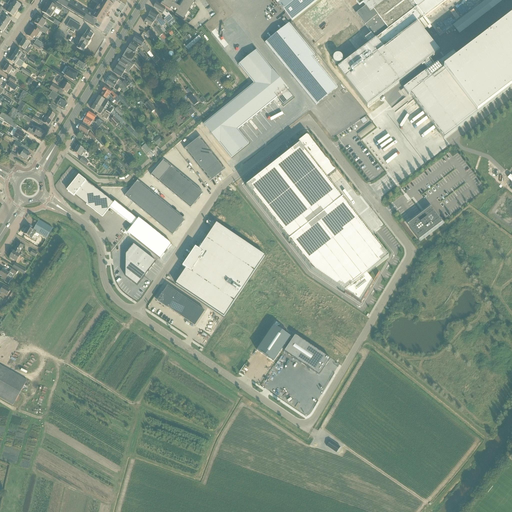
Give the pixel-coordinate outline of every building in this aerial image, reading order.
[(10,0),(8,5),(11,7),(17,11),(21,6),(17,3),(14,1),(13,0),(10,0)] [(58,0),(57,3),(95,26),(98,21),(102,24),(113,6),(109,3),(110,0),(98,0),(103,3),(95,16),(69,0),(58,0)] [(184,21),(195,3),(190,0),(184,0),(180,8),(174,5),(176,0),(165,0),(164,3),(163,2),(161,5),(170,11),(172,8),(177,12),(175,15),(184,21)] [(275,0),(274,0),(277,4),(278,4),(279,5),(283,11),(284,11),(285,12),(292,21),(318,0),(275,0)] [(357,0),(356,1),(359,5),(363,3),(366,6),(356,14),(375,39),(417,7),(425,17),(447,0),(357,0)] [(487,0),(453,26),(459,34),(503,0),(487,0)] [(61,11),(63,8),(56,3),(54,6),(48,3),(45,8),(54,13),(56,8),(61,11)] [(157,3),(154,8),(163,13),(162,14),(166,17),(163,19),(167,24),(173,19),(169,14),(169,13),(165,10),(166,9),(157,3)] [(4,11),(9,14),(13,17),(17,11),(11,7),(8,10),(6,8),(4,11)] [(363,51),(339,70),(345,78),(345,79),(346,79),(367,107),(439,52),(423,30),(430,25),(425,17),(417,7),(375,39),(362,49),(363,51)] [(51,17),(54,13),(45,8),(42,13),(48,16),(46,19),(54,23),(56,20),(51,17)] [(152,11),(148,17),(154,21),(155,20),(162,28),(166,24),(159,15),(152,11)] [(0,22),(7,26),(11,21),(7,18),(1,15),(0,16),(2,19),(0,22)] [(427,71),(403,89),(408,96),(410,95),(444,139),(475,115),(511,86),(511,16),(459,58),(453,51),(436,64),(432,67),(427,71)] [(144,23),(149,26),(153,29),(160,37),(163,41),(166,38),(154,22),(154,21),(148,17),(144,23)] [(37,26),(36,28),(40,31),(46,35),(49,30),(43,27),(46,22),(38,18),(36,21),(34,24),(37,26)] [(66,27),(72,30),(72,29),(78,32),(78,31),(81,26),(70,20),(68,24),(66,27)] [(268,41),(265,43),(283,65),(293,78),(316,105),(338,88),(312,57),(315,55),(289,24),(287,25),(268,41)] [(27,35),(31,38),(33,39),(33,38),(34,39),(35,37),(36,38),(38,35),(40,32),(40,31),(36,28),(34,28),(33,30),(31,29),(27,35)] [(152,40),(155,38),(149,30),(146,33),(152,40)] [(80,43),(77,48),(83,52),(86,47),(87,47),(91,40),(94,35),(88,31),(84,36),(80,43)] [(133,42),(137,45),(144,49),(143,49),(146,52),(147,53),(150,51),(147,47),(146,46),(146,45),(143,43),(144,41),(140,38),(136,36),(133,42)] [(199,36),(192,42),(195,45),(201,39),(199,36)] [(23,51),(27,54),(28,54),(29,53),(31,50),(28,48),(30,45),(29,45),(29,44),(28,43),(23,40),(24,41),(20,46),(19,46),(24,50),(23,51)] [(130,46),(128,49),(133,52),(138,55),(144,62),(147,59),(140,51),(137,49),(139,47),(136,46),(132,43),(131,44),(130,45),(130,46)] [(17,50),(13,56),(16,57),(19,59),(22,61),(26,56),(17,50)] [(133,59),(136,55),(132,53),(128,50),(123,57),(134,64),(138,69),(143,76),(145,74),(140,68),(141,67),(136,61),(133,59)] [(257,87),(208,129),(236,161),(254,145),(243,132),(281,99),(286,106),(296,98),(291,91),(292,90),(258,51),(240,66),(257,87)] [(22,61),(19,59),(16,57),(13,56),(10,61),(19,67),(20,68),(24,63),(22,61)] [(79,68),(83,71),(84,71),(85,71),(86,69),(86,68),(87,66),(83,63),(82,62),(82,61),(81,61),(79,62),(72,56),(71,58),(75,61),(73,64),(79,68)] [(138,70),(138,69),(134,64),(123,57),(121,61),(132,68),(134,65),(138,70)] [(128,70),(129,71),(131,68),(132,68),(121,61),(119,65),(128,70)] [(3,71),(7,74),(9,75),(11,71),(14,73),(15,71),(11,68),(7,65),(3,71)] [(117,67),(116,68),(124,73),(124,72),(130,75),(131,74),(129,72),(129,71),(128,70),(119,65),(118,65),(117,66),(117,67)] [(30,77),(32,74),(23,68),(21,71),(30,77)] [(69,78),(74,81),(74,80),(75,81),(77,78),(76,78),(78,74),(74,72),(68,69),(66,72),(65,75),(55,68),(52,72),(57,74),(60,77),(63,78),(65,75),(68,77),(69,78)] [(113,72),(114,73),(113,73),(118,76),(124,80),(125,77),(122,76),(124,73),(116,68),(115,71),(114,71),(113,72)] [(160,69),(156,72),(160,78),(165,75),(160,69)] [(112,76),(109,80),(118,86),(120,87),(124,93),(124,92),(127,90),(126,88),(129,86),(125,81),(123,82),(116,78),(112,76)] [(56,83),(59,84),(63,86),(61,89),(62,90),(67,93),(70,87),(61,81),(63,78),(60,77),(56,83)] [(217,77),(213,81),(220,91),(225,87),(217,77)] [(109,80),(106,85),(111,87),(117,91),(120,87),(118,86),(109,80)] [(7,86),(15,91),(16,89),(17,90),(18,88),(17,87),(10,82),(7,86)] [(60,89),(52,84),(49,89),(57,94),(60,89)] [(103,90),(103,91),(103,92),(101,96),(107,99),(109,95),(110,95),(114,99),(114,98),(117,97),(112,92),(109,90),(105,87),(104,88),(103,88),(103,90)] [(21,95),(18,99),(21,101),(27,93),(23,91),(20,95),(21,95)] [(59,102),(57,106),(62,109),(64,111),(68,105),(61,100),(62,98),(53,92),(51,96),(53,98),(53,99),(56,101),(59,102)] [(127,103),(121,95),(117,98),(124,106),(124,105),(127,109),(130,107),(127,103)] [(192,95),(187,99),(194,106),(198,103),(192,95)] [(3,98),(1,100),(2,101),(11,106),(13,103),(11,103),(12,102),(4,97),(3,98)] [(95,103),(95,104),(106,111),(110,114),(112,111),(114,109),(108,102),(103,99),(99,97),(95,103)] [(48,107),(39,101),(37,105),(46,110),(48,107)] [(148,102),(144,105),(151,113),(155,110),(148,102)] [(95,104),(91,110),(104,117),(103,118),(107,120),(109,115),(105,113),(106,111),(95,104)] [(121,114),(123,113),(117,107),(114,109),(121,117),(123,116),(121,114)] [(192,108),(187,112),(191,117),(195,113),(192,108)] [(17,115),(19,112),(17,110),(11,119),(14,121),(17,115)] [(44,116),(52,121),(55,115),(51,113),(47,111),(46,113),(44,116)] [(90,112),(86,117),(95,123),(100,128),(103,123),(98,119),(97,120),(95,119),(96,116),(94,115),(90,112)] [(13,136),(11,139),(17,142),(20,144),(21,142),(22,142),(25,136),(22,134),(23,133),(18,130),(16,129),(18,126),(12,123),(14,121),(11,119),(7,116),(1,113),(0,114),(0,115),(0,120),(3,122),(10,126),(14,128),(10,135),(13,136)] [(170,118),(178,127),(183,123),(175,114),(170,118)] [(41,122),(44,124),(48,126),(52,121),(44,116),(42,119),(41,122)] [(86,117),(83,122),(88,125),(90,126),(91,124),(93,126),(92,127),(99,133),(102,130),(100,128),(95,123),(86,117)] [(110,120),(116,126),(119,123),(113,117),(110,120)] [(82,132),(81,132),(85,135),(84,136),(87,138),(89,135),(94,141),(97,138),(91,131),(82,125),(79,130),(82,132)] [(34,127),(32,131),(29,129),(27,132),(34,137),(35,135),(41,138),(44,133),(38,129),(34,127)] [(300,144),(246,187),(311,269),(361,303),(374,282),(367,274),(388,257),(326,179),(336,171),(309,137),(307,135),(298,142),(300,144)] [(372,135),(364,140),(367,145),(375,140),(372,135)] [(184,149),(210,182),(226,169),(200,137),(184,149)] [(105,145),(97,138),(93,142),(100,149),(101,149),(106,155),(110,151),(105,145)] [(27,161),(31,155),(22,150),(25,147),(16,141),(13,146),(20,150),(17,155),(27,161)] [(152,151),(146,144),(142,147),(148,154),(152,151)] [(84,154),(85,154),(86,151),(84,150),(82,149),(78,146),(74,153),(81,157),(84,154)] [(86,166),(87,165),(96,173),(98,172),(97,171),(88,163),(89,163),(82,158),(80,161),(86,166)] [(164,160),(151,176),(190,209),(203,193),(164,160)] [(79,175),(67,191),(74,196),(75,195),(102,217),(113,203),(86,182),(86,181),(79,175)] [(134,181),(121,196),(168,236),(181,221),(134,181)] [(414,220),(407,225),(409,228),(419,240),(442,222),(430,207),(414,220)] [(138,219),(127,234),(160,259),(172,244),(138,219)] [(32,239),(34,235),(36,232),(46,238),(52,228),(40,220),(33,231),(28,228),(24,234),(32,239)] [(186,269),(176,284),(224,316),(263,257),(264,256),(250,246),(216,224),(199,250),(195,247),(182,267),(186,269)] [(18,254),(19,253),(23,246),(18,244),(14,251),(18,254)] [(134,246),(127,256),(128,278),(140,287),(157,262),(134,246)] [(17,262),(20,256),(20,255),(18,254),(14,251),(13,252),(10,258),(17,262)] [(24,274),(26,271),(15,264),(13,268),(24,274)] [(7,277),(9,274),(3,270),(0,273),(0,275),(2,277),(1,279),(5,281),(4,282),(8,284),(11,279),(7,277)] [(0,291),(7,296),(10,291),(3,286),(0,291)] [(205,311),(167,286),(163,293),(162,293),(157,301),(168,308),(195,326),(205,311)] [(273,326),(257,351),(273,362),(290,337),(273,326)] [(296,351),(286,368),(321,390),(332,374),(296,351)] [(27,381),(0,365),(0,398),(13,406),(27,381)] [(331,440),(326,446),(336,453),(340,447),(331,440)]
